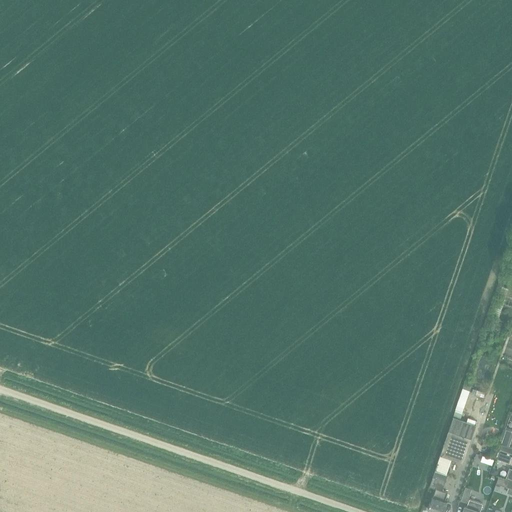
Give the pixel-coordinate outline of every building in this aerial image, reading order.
[(432,497),(428,510),(434,511),(443,511),(447,502),(445,501),(448,492),(442,490),(448,474),(447,474),(452,459),(463,463),(476,425),(460,420),(466,403),(458,400),(455,410),(453,417),(440,455),(430,486),(436,488),(433,497),(432,497)] [(511,448),(501,445),(497,456),(501,458),(503,453),(511,455),(511,469),(509,468),(506,478),(511,479),(511,481),(499,477),(496,484),(506,487),(508,488),(511,489),(511,448)] [(489,456),(487,462),(499,466),(501,460),(489,456)] [(491,473),(497,475),(499,469),(493,467),(491,473)] [(465,487),(461,501),(467,503),(468,499),(471,489),(465,487)] [(463,511),(462,511),(480,511),(483,504),(468,499),(467,503),(466,507),(465,507),(463,511)]
